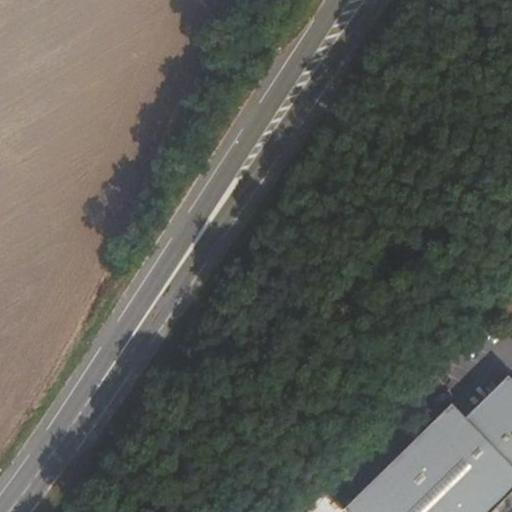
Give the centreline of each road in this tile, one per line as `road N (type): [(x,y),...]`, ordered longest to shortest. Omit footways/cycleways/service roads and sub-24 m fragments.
road 1 (secondary): [(5,511),(195,241)]
road 2 (secondary): [(195,241),(379,0)]
road 3 (secondary): [(339,0),(195,241)]
